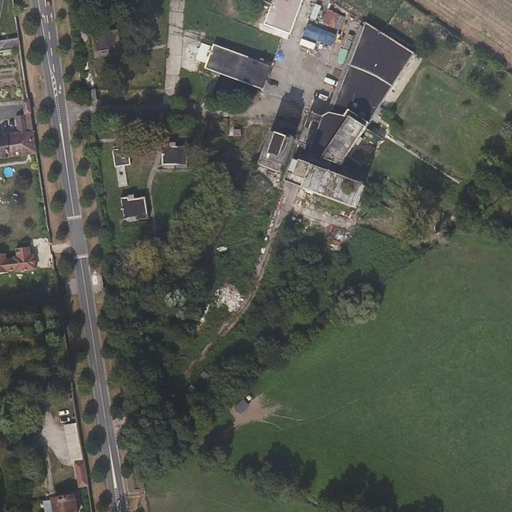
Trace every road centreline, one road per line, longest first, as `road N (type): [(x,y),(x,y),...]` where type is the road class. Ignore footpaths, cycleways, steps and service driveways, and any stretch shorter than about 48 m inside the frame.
road 1 (tertiary): [(110,449),(62,136)]
road 2 (tertiary): [(34,0),(62,136)]
road 3 (tertiary): [(62,136),(48,0)]
